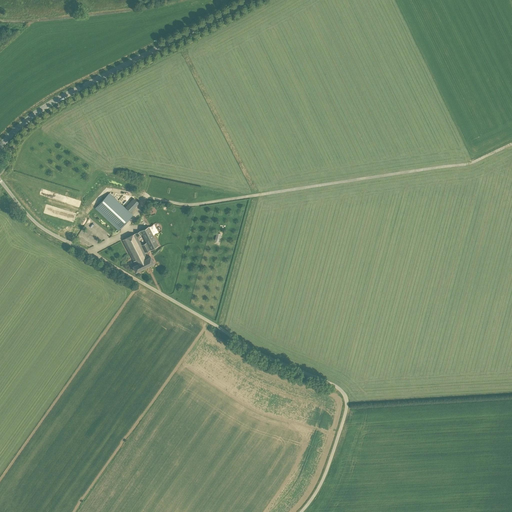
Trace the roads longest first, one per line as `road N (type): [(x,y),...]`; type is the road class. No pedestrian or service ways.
road 1 (unclassified): [(300,511),(330,462),(342,392),(266,359),(42,230),(0,181)]
road 2 (tertiary): [(0,149),(48,106),(251,0)]
road 3 (unclassified): [(0,21),(178,0)]
